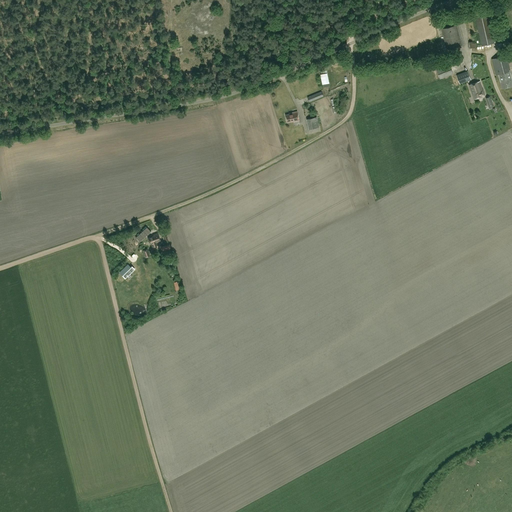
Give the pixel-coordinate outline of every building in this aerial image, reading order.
[(494,42),(487,8),(473,11),(481,45),(494,42)] [(458,24),(441,29),(447,49),(464,45),(458,24)] [(505,49),(507,47),(509,45),(507,40),(503,39),(498,42),(499,47),(505,49)] [(496,75),(498,74),(502,88),(511,85),(511,77),(506,55),(492,59),(496,75)] [(437,70),(440,79),(453,73),(450,65),(437,70)] [(468,71),(456,75),(460,84),(471,79),(468,71)] [(480,81),(469,85),(474,99),(485,95),(483,89),(480,81)] [(323,96),(322,92),(322,91),(321,91),(307,97),(309,102),(323,96)] [(494,107),(490,96),(485,98),(489,108),(494,107)] [(289,113),(289,114),(286,115),(287,122),(294,120),(294,121),(299,120),(297,111),(289,113)] [(319,127),(317,117),(307,119),(309,129),(319,127)] [(148,237),(150,244),(151,243),(152,247),(157,245),(156,243),(160,241),(158,233),(153,235),(154,236),(148,237)] [(124,274),(127,277),(135,269),(132,266),(130,267),(127,265),(119,272),(122,275),(124,274)]
